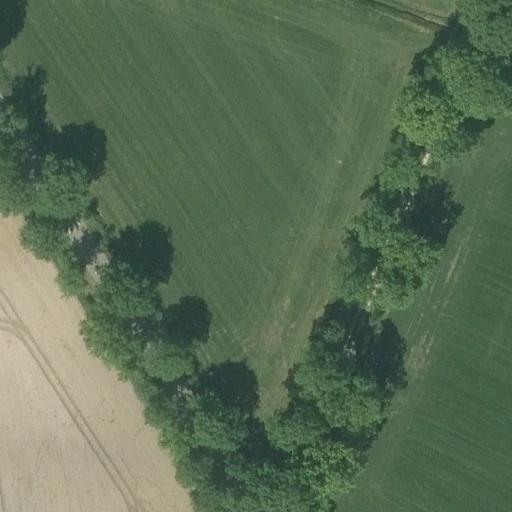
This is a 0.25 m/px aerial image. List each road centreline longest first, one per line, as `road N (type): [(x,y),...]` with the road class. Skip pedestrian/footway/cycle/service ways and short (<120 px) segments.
road 1 (track): [(487,0),(294,487),(272,511)]
road 2 (tertiary): [(256,511),(0,113)]
